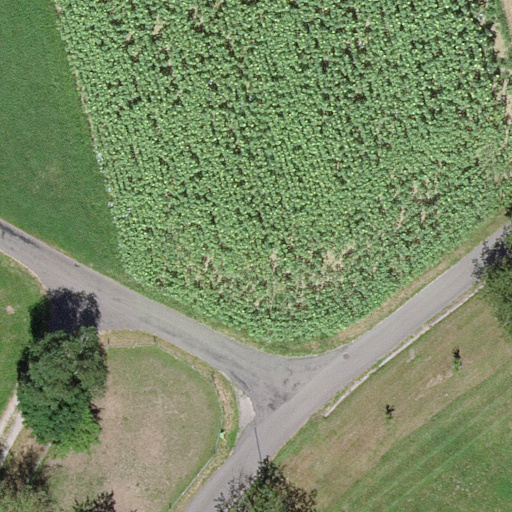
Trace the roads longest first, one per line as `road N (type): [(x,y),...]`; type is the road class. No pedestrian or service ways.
road 1 (residential): [(0,237),(85,291),(298,399),(205,511)]
road 2 (track): [(298,399),(511,228)]
road 3 (track): [(0,450),(85,291)]
